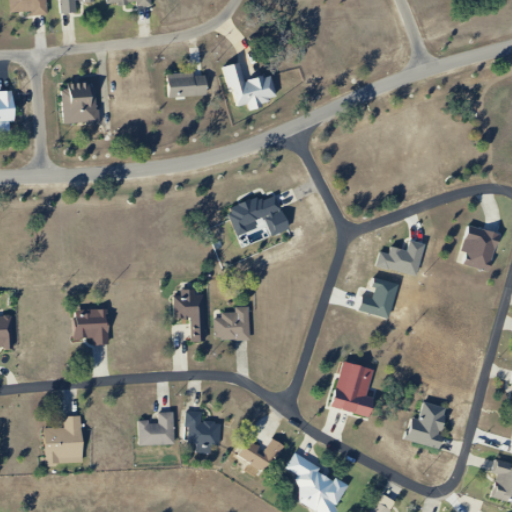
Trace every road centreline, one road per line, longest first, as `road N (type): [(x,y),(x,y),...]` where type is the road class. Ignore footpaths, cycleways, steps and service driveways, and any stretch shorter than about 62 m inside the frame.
road 1 (residential): [(286,406),(332,451),(409,495),(454,483),(471,457),(511,316),(500,187),(471,189),(344,232)]
road 2 (residential): [(0,384),(192,368),(242,378),(286,406),(338,277),(344,232),(332,190),(283,130)]
road 3 (residential): [(0,176),(192,165),(424,69),(511,46)]
road 4 (residential): [(59,51),(208,24),(235,0),(3,51),(59,51)]
road 5 (residential): [(48,175),(43,50)]
